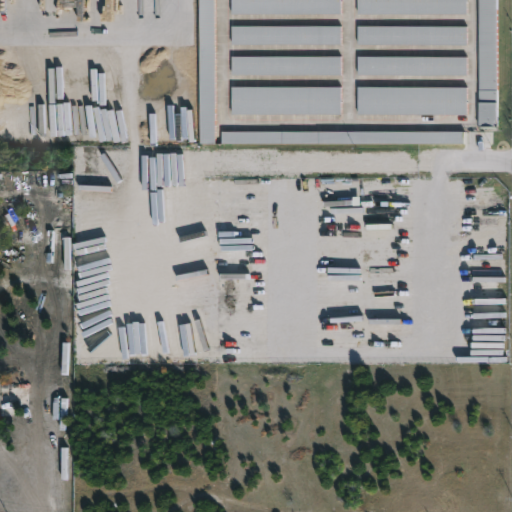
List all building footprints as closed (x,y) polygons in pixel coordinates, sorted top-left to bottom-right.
[(215,144),(214,0),(198,0),(200,144),(215,144)] [(340,0),(231,0),(231,14),(341,15),(340,0)] [(357,0),(358,15),(466,14),(466,0),(357,0)] [(497,0),(478,0),(478,128),(497,128),(497,0)] [(341,26),(232,27),(232,45),(341,45),(341,26)] [(357,45),(466,46),(466,27),(358,26),(357,45)] [(147,77),(142,77),(143,86),(188,84),(187,66),(176,67),(176,51),(145,53),(147,77)] [(341,75),(340,56),(231,57),(232,76),(341,75)] [(466,76),(466,57),(357,57),(357,75),(466,76)] [(340,87),(231,87),(232,115),(341,115),(340,87)] [(466,88),(358,87),(357,115),(466,116),(466,88)] [(176,141),(176,135),(159,133),(161,118),(146,117),(144,138),(176,141)] [(221,132),(221,145),(463,143),(463,131),(221,132)]
